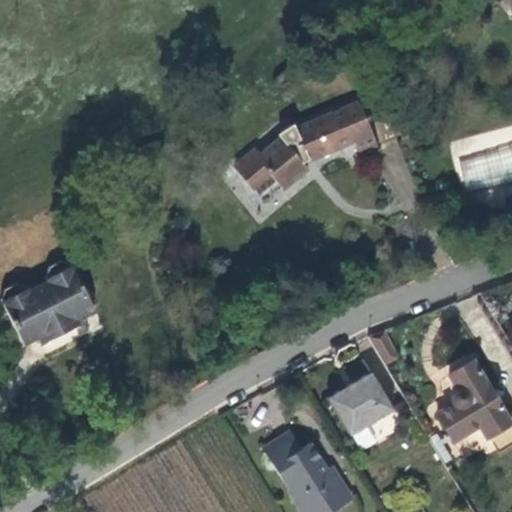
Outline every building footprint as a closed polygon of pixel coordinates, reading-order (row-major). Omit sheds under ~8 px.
[(360,159),(378,151),(358,107),(297,133),(287,128),(279,128),(271,132),(263,140),(266,143),(252,157),(248,162),(263,176),(279,192),(305,171),(300,164),(353,143),(360,159)] [(462,196),(511,187),(511,147),(457,160),(462,196)] [(248,162),(252,157),(248,152),(233,169),(252,188),(263,176),(248,162)] [(502,221),(511,219),(511,210),(510,200),(498,202),(502,221)] [(69,319),(83,312),(62,267),(55,263),(47,264),(41,268),(39,281),(18,293),(6,284),(0,285),(0,321),(8,339),(20,333),(24,341),(26,347),(72,326),(69,319)] [(384,328),(369,336),(386,364),(399,356),(384,328)] [(8,339),(12,347),(24,341),(20,333),(8,339)] [(486,435),(507,419),(509,418),(475,357),(471,359),(449,373),(457,388),(451,406),(437,411),(454,439),(478,423),(486,435)] [(341,433),(386,406),(363,367),(319,394),(341,433)] [(294,511),(305,511),(337,491),(319,461),(313,465),(296,435),(286,441),(274,423),(249,439),(294,511)]
